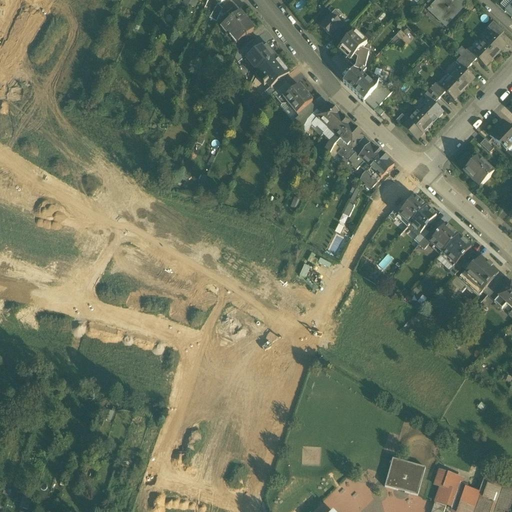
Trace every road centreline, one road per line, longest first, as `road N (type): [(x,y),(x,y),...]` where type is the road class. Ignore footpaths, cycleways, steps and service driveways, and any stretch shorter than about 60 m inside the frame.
road 1 (residential): [(420,170),(380,206),(310,348),(0,154)]
road 2 (residential): [(0,287),(186,339),(190,353),(157,475),(256,510)]
road 3 (residential): [(261,0),(343,102),(420,170)]
road 4 (track): [(310,348),(255,511)]
road 5 (residential): [(511,73),(420,170)]
road 6 (residential): [(0,72),(35,13),(14,3),(0,33)]
road 7 (residential): [(420,170),(511,252)]
